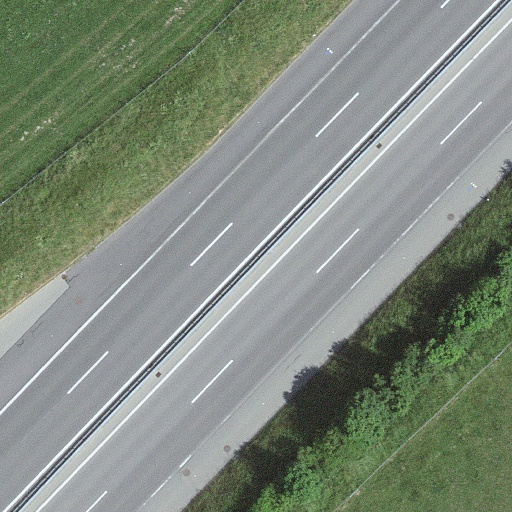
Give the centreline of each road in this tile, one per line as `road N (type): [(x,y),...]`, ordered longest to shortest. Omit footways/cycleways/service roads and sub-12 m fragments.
road 1 (motorway): [(447,0),(0,464)]
road 2 (motorway): [(88,511),(511,73)]
